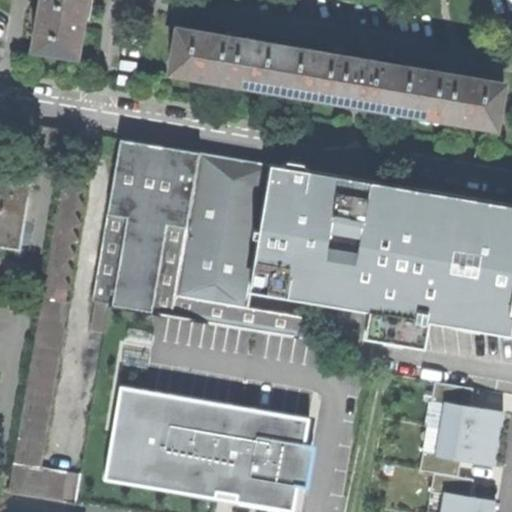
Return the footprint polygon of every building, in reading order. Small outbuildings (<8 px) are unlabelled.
[(86,3),(86,0),(40,0),(32,49),(76,57),(86,3)] [(176,29),(168,73),(224,82),(278,91),(286,47),(176,29)] [(329,100),(387,109),(394,65),(286,47),(278,91),(329,100)] [(394,65),(387,109),(440,118),(496,127),(503,83),(394,65)] [(44,123),(39,154),(65,159),(65,156),(70,128),(44,123)] [(83,130),(70,128),(65,156),(78,159),(83,130)] [(262,226),(273,164),(159,144),(119,137),(92,299),(96,300),(110,302),(295,333),(311,316),(250,306),(253,286),(261,234),(254,233),(255,225),(262,226)] [(64,167),(42,297),(64,301),(66,288),(70,286),(62,276),(72,270),(65,260),(75,254),(67,244),(77,239),(69,228),(80,222),(72,210),(83,205),(75,193),(85,188),(78,175),(88,170),(81,158),(64,167)] [(261,234),(253,286),(372,306),(368,332),(393,336),(424,341),(428,315),(511,328),(511,202),(382,182),(273,164),(262,226),(255,225),(254,233),(261,234)] [(0,243),(18,246),(29,181),(0,176),(0,243)] [(42,297),(38,322),(63,327),(67,301),(64,301),(42,297)] [(91,328),(105,331),(110,302),(96,300),(91,328)] [(325,339),(311,316),(295,333),(325,339)] [(38,322),(14,462),(41,466),(64,327),(63,327),(38,322)] [(441,401),(467,405),(470,388),(433,381),(430,399),(441,401)] [(120,385),(104,479),(173,490),(216,501),(217,491),(236,494),(235,501),(293,511),(297,492),(294,492),(295,485),(308,487),(315,444),(303,442),(304,435),(306,436),(309,417),(251,407),(251,410),(231,407),(232,404),(120,385)] [(467,405),(441,401),(432,452),(460,457),(491,462),(500,411),(467,405)] [(432,452),(420,450),(417,470),(433,472),(457,477),(460,457),(432,452)] [(32,495),(63,500),(68,471),(41,466),(14,462),(9,491),(32,495)] [(63,500),(76,502),(81,473),(68,471),(63,500)] [(442,492),(468,496),(471,479),(457,477),(433,472),(430,490),(442,492)] [(468,496),(442,492),(438,511),(489,511),(492,501),(468,496)]
